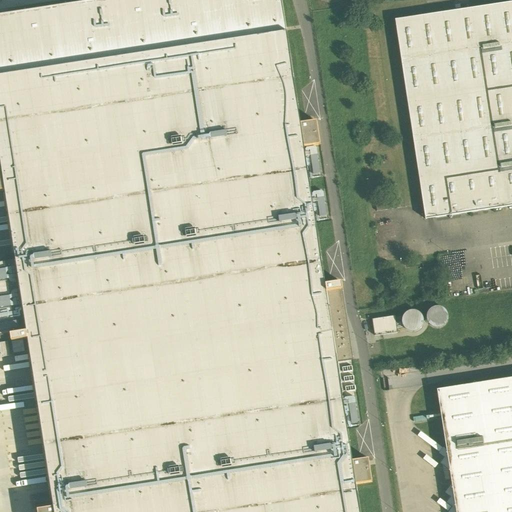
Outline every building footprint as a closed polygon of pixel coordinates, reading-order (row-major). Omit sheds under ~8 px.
[(281,0),(99,0),(0,15),(0,167),(0,168),(0,167),(0,191),(4,191),(15,262),(0,263),(0,336),(10,335),(11,341),(27,339),(53,507),(39,509),(37,509),(37,511),(360,511),(356,484),(371,482),(368,458),(352,460),(347,428),(359,426),(354,393),(358,392),(341,282),(325,284),(316,221),(327,220),(322,189),(311,191),(309,178),(320,177),(316,145),(320,145),(316,121),(301,124),(281,0)] [(511,2),(395,20),(425,219),(511,205),(511,2)] [(398,196),(375,200),(377,212),(400,208),(398,196)] [(431,320),(430,325),(440,329),(446,311),(429,305),(425,318),(431,320)] [(399,327),(417,331),(420,313),(403,309),(399,327)] [(395,316),(373,319),(375,336),(397,332),(395,316)] [(13,353),(25,352),(23,340),(12,342),(13,353)] [(0,357),(10,356),(8,342),(0,343),(0,357)] [(511,511),(511,377),(438,389),(448,451),(443,447),(438,453),(443,458),(440,463),(451,471),(453,483),(450,487),(448,487),(444,493),(450,497),(446,503),(452,508),(448,511),(511,511)]
